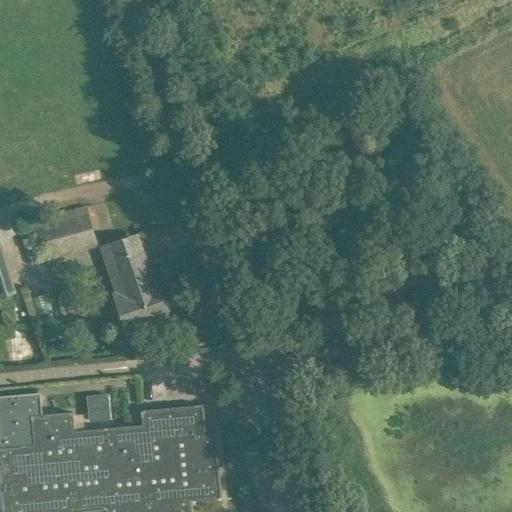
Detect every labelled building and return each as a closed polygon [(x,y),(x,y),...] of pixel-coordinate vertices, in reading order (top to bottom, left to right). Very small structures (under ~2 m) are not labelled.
[(31,264),(98,245),(86,204),(20,222),(31,264)] [(0,296),(18,291),(0,235),(0,296)] [(157,287),(144,249),(106,262),(116,291),(113,292),(128,337),(167,322),(165,317),(169,316),(168,313),(171,310),(168,301),(163,301),(158,286),(157,287)] [(0,487),(1,495),(0,495),(1,511),(32,511),(41,511),(40,511),(75,511),(79,511),(78,511),(84,511),(103,510),(103,509),(107,509),(107,505),(115,504),(115,511),(180,511),(184,511),(183,498),(192,497),(192,501),(222,498),(220,479),(220,478),(220,470),(219,470),(218,461),(219,461),(217,437),(216,437),(216,432),(206,433),(206,428),(205,409),(204,409),(203,405),(166,408),(166,407),(146,409),(146,410),(142,410),(144,425),(139,425),(138,424),(114,427),(105,428),(106,431),(76,434),(74,412),(70,412),(70,411),(46,414),(43,415),(41,392),(0,395),(0,487)] [(108,394),(88,396),(90,421),(111,419),(108,394)]
